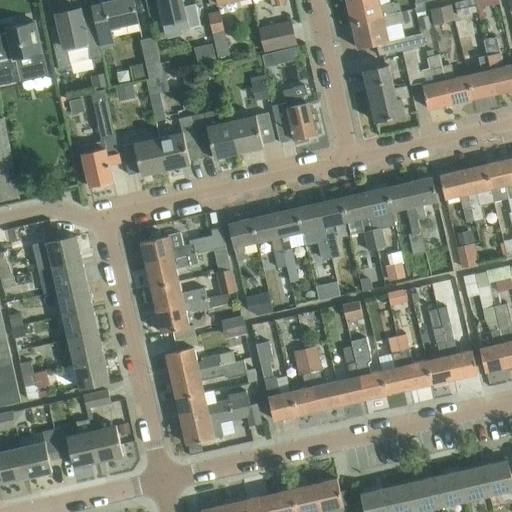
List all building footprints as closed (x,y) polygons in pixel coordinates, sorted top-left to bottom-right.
[(93,12),(93,16),(100,46),(112,44),(109,27),(137,22),(132,0),(118,0),(103,3),(105,10),(93,12)] [(157,0),(165,34),(201,26),(195,0),(183,3),(182,0),(157,0)] [(347,0),(349,8),(347,8),(350,23),(396,13),(393,2),(380,5),(379,0),(347,0)] [(465,0),(456,2),(459,16),(478,11),(474,0),(465,0)] [(431,10),(434,25),(456,20),(452,4),(431,10)] [(59,26),(49,27),(58,72),(71,69),(69,63),(101,56),(99,46),(100,46),(93,16),(81,18),(80,9),(56,14),(59,26)] [(208,15),(218,58),(230,55),(220,12),(208,15)] [(396,13),(350,23),(354,38),(356,38),(358,49),(389,42),(385,26),(398,23),(401,23),(404,22),(402,12),(396,13)] [(0,84),(26,79),(25,75),(45,70),(34,21),(8,27),(8,31),(0,32),(0,84)] [(259,30),(264,50),(295,43),(290,23),(259,30)] [(405,38),(392,41),(394,52),(425,45),(423,34),(405,38)] [(140,40),(148,78),(162,75),(154,37),(140,40)] [(489,56),(487,57),(496,94),(511,89),(511,65),(504,67),(497,37),(485,40),(489,56)] [(451,104),(442,67),(439,54),(435,55),(433,49),(427,51),(431,69),(420,71),(415,50),(403,52),(410,84),(422,81),(428,109),(451,104)] [(482,72),(468,75),(473,99),(496,94),(487,57),(479,59),(482,72)] [(401,99),(409,98),(407,87),(395,89),(389,65),(363,71),(366,85),(371,84),(374,96),(369,97),(374,121),(405,114),(401,99)] [(452,65),(442,67),(451,104),(473,99),(468,75),(455,78),(452,65)] [(270,98),(265,75),(252,77),(256,101),(270,98)] [(285,103),(271,106),(275,124),(280,144),(316,136),(309,103),(305,104),(303,96),(307,95),(305,85),(282,90),(285,103)] [(120,161),(119,157),(104,90),(91,92),(99,125),(98,125),(102,142),(81,147),(89,187),(113,182),(109,163),(120,161)] [(215,110),(192,115),(202,158),(213,155),(214,159),(238,153),(231,122),(218,125),(215,110)] [(268,113),(231,122),(238,153),(263,147),(263,144),(275,141),(268,113)] [(183,133),(159,138),(166,169),(191,164),(190,160),(202,158),(192,115),(179,118),(183,133)] [(0,117),(0,200),(19,197),(4,117),(0,117)] [(166,169),(159,138),(123,146),(129,174),(140,172),(141,175),(166,169)] [(485,165),(494,203),(509,199),(511,212),(509,212),(511,223),(511,179),(508,160),(485,165)] [(480,206),(494,203),(485,165),(463,171),(475,222),(483,220),(480,206)] [(466,224),(475,222),(463,171),(439,176),(445,200),(460,196),(466,224)] [(431,178),(409,183),(418,220),(426,218),(423,205),(437,202),(431,178)] [(425,251),(418,220),(409,183),(386,188),(392,212),(406,209),(409,222),(410,222),(413,233),(409,234),(414,254),(425,251)] [(386,188),(364,193),(377,250),(385,248),(380,228),(394,225),(392,212),(386,188)] [(364,193),(341,198),(347,222),(361,219),(369,252),(377,250),(364,193)] [(341,198),(319,203),(332,255),(339,254),(333,225),(347,222),(341,198)] [(319,203),(297,209),(302,232),(316,229),(320,243),(323,257),(332,255),(319,203)] [(274,214),(286,266),(287,266),(290,282),(299,280),(288,236),(302,232),(297,209),(274,214)] [(278,268),(286,266),(274,214),(252,219),(257,242),(272,239),(278,268)] [(243,246),(257,242),(252,219),(229,224),(238,262),(246,260),(243,246)] [(226,247),(222,227),(212,229),(213,234),(193,239),(194,243),(183,246),(180,233),(168,236),(141,242),(146,265),(197,254),(215,250),(216,250),(215,249),(225,247),(226,247)] [(47,242),(53,267),(82,260),(77,235),(47,242)] [(457,248),(462,268),(479,264),(474,244),(457,248)] [(216,250),(215,250),(219,271),(230,269),(225,247),(215,249),(216,250)] [(0,253),(0,274),(1,279),(14,276),(8,251),(0,253)] [(197,254),(146,265),(151,288),(179,282),(176,270),(200,264),(197,254)] [(390,275),(408,273),(406,257),(389,258),(390,275)] [(53,267),(58,291),(88,285),(82,260),(53,267)] [(26,281),(48,275),(45,262),(23,267),(26,281)] [(511,280),(509,267),(486,272),(489,283),(495,281),(497,291),(511,287),(511,280)] [(222,295),(226,294),(237,292),(231,270),(219,273),(217,273),(222,295)] [(475,274),(463,277),(468,297),(479,295),(480,295),(478,287),(489,284),(489,283),(486,272),(475,274)] [(14,276),(1,279),(3,289),(16,286),(14,276)] [(456,278),(445,281),(449,298),(460,296),(456,278)] [(151,288),(157,310),(208,299),(205,287),(182,293),(179,282),(151,288)] [(390,287),(394,304),(412,300),(408,283),(390,287)] [(338,284),(316,289),(319,301),(340,296),(338,284)] [(58,291),(64,316),(93,309),(88,285),(58,291)] [(246,298),(249,310),(258,315),(274,311),(269,292),(246,298)] [(208,299),(157,310),(162,333),(172,330),(175,341),(196,336),(193,325),(189,326),(186,313),(228,304),(226,294),(222,295),(208,298),(208,299)] [(343,305),(346,319),(362,315),(359,302),(343,305)] [(501,329),(500,329),(508,367),(511,365),(511,320),(508,303),(496,306),(501,329)] [(496,306),(494,306),(482,309),(484,319),(491,331),(494,345),(479,349),(485,372),(508,367),(500,329),(501,329),(496,306)] [(426,361),(432,384),(454,379),(442,328),(438,308),(429,310),(440,357),(426,361)] [(64,316),(69,340),(99,333),(93,309),(64,316)] [(9,316),(12,328),(22,325),(20,313),(9,316)] [(225,322),(228,337),(246,333),(243,319),(225,322)] [(22,325),(12,328),(15,339),(25,337),(22,325)] [(442,328),(454,379),(477,374),(472,350),(457,354),(450,326),(442,328)] [(69,340),(75,364),(104,357),(99,333),(69,340)] [(397,336),(410,389),(432,384),(426,361),(412,364),(405,334),(397,336)] [(177,351),(166,353),(172,376),(236,362),(234,350),(197,359),(194,347),(198,346),(196,336),(175,341),(177,351)] [(382,371),(387,394),(410,389),(397,336),(389,338),(395,368),(382,371)] [(351,341),(352,345),(364,399),(387,394),(382,371),(370,374),(368,364),(371,361),(366,338),(351,341)] [(0,340),(0,353),(9,351),(7,339),(0,340)] [(297,415),(292,391),(281,394),(277,376),(274,376),(271,362),(275,361),(270,341),(257,344),(266,383),(275,420),(297,415)] [(348,365),(335,369),(338,381),(336,381),(342,405),(364,399),(352,345),(344,347),(347,364),(348,365)] [(318,346),(305,349),(319,410),(342,405),(336,381),(323,384),(319,370),(323,369),(318,346)] [(306,388),(292,391),(297,415),(319,410),(305,349),(294,351),(299,375),(302,374),(306,388)] [(0,353),(0,367),(12,364),(9,351),(0,353)] [(104,357),(75,364),(80,389),(110,382),(104,357)] [(236,362),(172,376),(177,398),(204,392),(201,379),(224,374),(228,378),(247,374),(248,382),(257,380),(255,367),(254,368),(246,369),(244,360),(236,362)] [(20,364),(23,376),(34,374),(31,362),(20,364)] [(0,367),(0,380),(15,377),(12,364),(0,367)] [(29,400),(39,397),(34,374),(23,376),(29,400)] [(0,380),(0,393),(18,389),(15,377),(0,380)] [(18,389),(0,393),(0,407),(21,402),(18,389)] [(177,398),(182,421),(259,404),(258,403),(251,405),(247,390),(228,395),(229,399),(207,404),(204,392),(177,398)] [(83,397),(86,409),(111,403),(108,391),(83,397)] [(187,444),(215,438),(223,436),(220,423),(248,417),(250,426),(263,423),(259,404),(182,421),(187,444)] [(0,415),(0,430),(17,427),(13,412),(0,415)] [(90,418),(89,419),(98,462),(124,456),(117,426),(93,432),(90,418)] [(65,428),(54,431),(60,458),(71,456),(74,468),(98,462),(89,419),(77,422),(80,435),(68,437),(65,428)] [(46,443),(21,448),(28,479),(53,473),(51,461),(60,458),(54,431),(44,433),(46,443)] [(28,479),(21,448),(0,453),(0,470),(3,484),(28,479)] [(511,480),(507,460),(483,465),(490,495),(511,490),(511,480)] [(483,465),(458,471),(465,501),(490,495),(483,465)] [(458,471),(434,476),(441,507),(465,501),(458,471)] [(434,476),(410,482),(416,511),(417,511),(441,507),(434,476)] [(338,479),(314,485),(319,511),(332,511),(332,510),(344,507),(338,479)] [(416,511),(410,482),(385,488),(390,511),(416,511)] [(319,511),(314,485),(292,490),(296,511),(319,511)] [(390,511),(385,488),(360,493),(364,511),(390,511)] [(296,511),(292,490),(270,495),(273,511),(296,511)] [(247,500),(250,511),(273,511),(270,495),(247,500)] [(250,511),(247,500),(225,505),(226,511),(250,511)]
